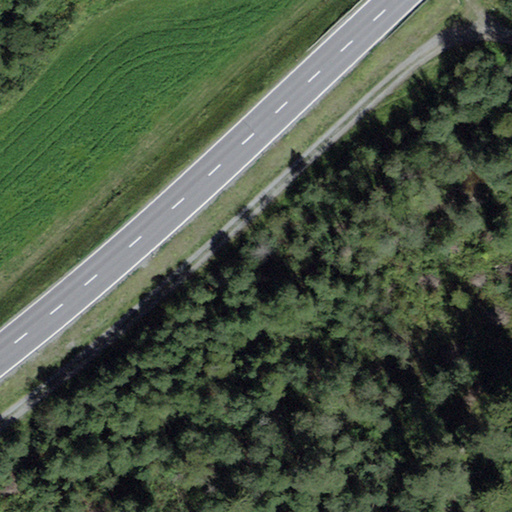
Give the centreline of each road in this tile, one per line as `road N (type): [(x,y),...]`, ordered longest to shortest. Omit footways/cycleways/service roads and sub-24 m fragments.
road 1 (track): [(0,422),(405,70),(449,43),(511,42)]
road 2 (primary): [(393,0),(74,293),(0,350)]
